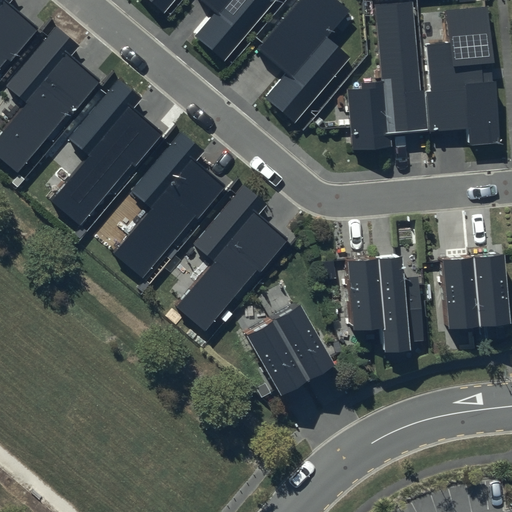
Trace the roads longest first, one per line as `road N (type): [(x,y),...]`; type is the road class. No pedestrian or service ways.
road 1 (residential): [(511,188),(325,202),(81,0)]
road 2 (residential): [(289,511),(342,459),(393,431),(511,406)]
